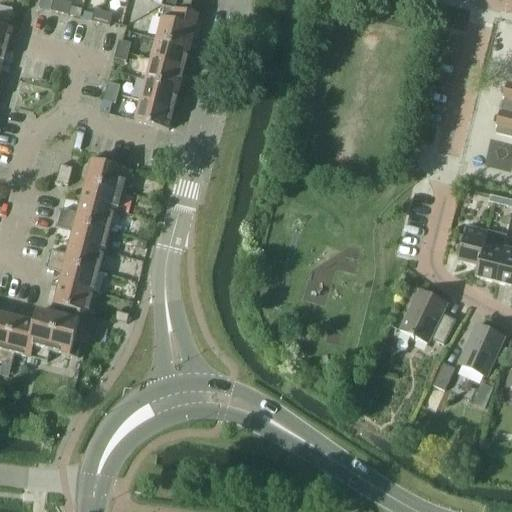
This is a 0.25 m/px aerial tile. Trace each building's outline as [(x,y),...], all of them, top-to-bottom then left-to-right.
[(142,0),(151,2),(151,0),(162,0),(160,8),(163,9),(172,12),(172,11),(189,15),(192,0),(142,0)] [(50,13),(59,15),(62,3),(53,1),(50,13)] [(62,3),(59,15),(68,18),(71,5),(62,3)] [(3,9),(0,19),(0,21),(8,24),(12,11),(3,9)] [(156,41),(190,50),(198,17),(189,15),(172,11),(172,12),(163,9),(161,20),(156,41)] [(94,11),(91,23),(91,24),(100,26),(103,14),(94,11)] [(103,14),(100,26),(109,28),(112,16),(103,14)] [(0,50),(6,52),(12,31),(0,27),(0,50)] [(156,41),(150,62),(184,71),(190,50),(156,41)] [(118,42),(116,51),(128,55),(130,46),(118,42)] [(126,64),(128,55),(116,51),(113,61),(126,64)] [(150,62),(145,83),(179,91),(184,71),(150,62)] [(495,136),(511,140),(511,78),(509,78),(507,85),(506,85),(502,100),(504,101),(500,113),(499,113),(495,129),(497,129),(495,136)] [(145,83),(140,103),(174,112),(179,91),(145,83)] [(107,85),(105,94),(117,97),(119,88),(107,85)] [(115,106),(117,97),(105,94),(103,103),(115,106)] [(174,112),(140,103),(134,124),(168,133),(174,112)] [(91,162),(86,183),(125,194),(131,173),(91,162)] [(60,167),(57,177),(69,180),(72,170),(60,167)] [(67,188),(69,180),(57,177),(55,185),(67,188)] [(86,183),(80,204),(114,213),(120,215),(125,194),(86,183)] [(488,204),(500,207),(501,200),(490,197),(488,204)] [(500,207),(511,209),(511,202),(501,200),(500,207)] [(61,211),(59,220),(109,233),(109,232),(110,229),(114,213),(80,204),(77,215),(61,211)] [(73,233),(70,245),(104,254),(108,235),(109,233),(59,220),(56,229),(73,233)] [(457,264),(477,269),(478,269),(484,245),(487,234),(466,229),(457,264)] [(50,252),(48,261),(98,274),(104,254),(70,245),(67,256),(50,252)] [(478,269),(477,269),(474,279),(495,284),(503,249),(484,245),(478,269)] [(511,251),(503,249),(495,284),(511,288),(511,251)] [(62,275),(59,286),(93,295),(98,274),(48,261),(46,271),(62,275)] [(87,316),(93,295),(59,286),(54,307),(87,316)] [(442,316),(447,307),(418,293),(399,333),(410,338),(410,339),(413,341),(414,340),(427,346),(430,341),(443,347),(455,322),(442,316)] [(126,326),(128,316),(117,313),(114,323),(126,326)] [(34,325),(25,359),(47,364),(50,354),(77,361),(81,345),(86,346),(92,323),(76,319),(75,324),(36,314),(34,325)] [(0,364),(2,365),(14,319),(0,315),(0,364)] [(14,319),(2,365),(11,368),(14,356),(25,359),(34,325),(14,319)] [(486,379),(503,340),(476,328),(458,366),(486,379)] [(443,366),(432,388),(444,394),(454,371),(443,366)]
